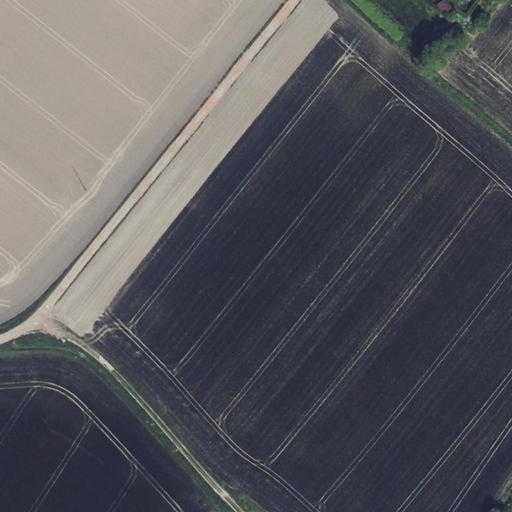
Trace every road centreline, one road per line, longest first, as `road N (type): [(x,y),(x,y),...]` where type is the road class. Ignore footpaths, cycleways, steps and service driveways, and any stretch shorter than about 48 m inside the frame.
road 1 (residential): [(293,0),(49,302),(0,339)]
road 2 (track): [(40,312),(255,511)]
